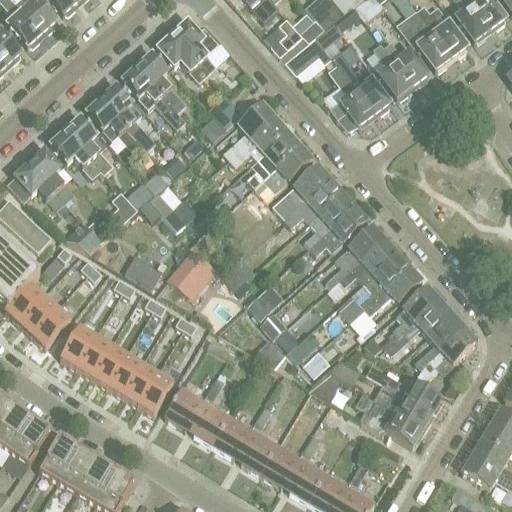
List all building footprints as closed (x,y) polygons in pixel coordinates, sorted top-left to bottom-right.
[(37,45),(42,40),(5,0),(0,0),(0,8),(14,24),(6,32),(27,55),(30,53),(32,54),(39,48),(37,45)] [(57,28),(36,4),(31,0),(19,0),(5,0),(42,40),(47,37),(49,39),(55,34),(54,30),(57,28)] [(78,9),(70,0),(41,0),(62,23),(65,20),(68,21),(75,15),(74,13),(78,9)] [(91,0),(70,0),(78,9),(83,4),(85,6),(91,1),(91,0)] [(274,12),(265,2),(263,0),(236,0),(250,15),(258,8),(267,18),(274,12)] [(263,0),(265,2),(274,12),(286,0),(263,0)] [(344,20),(330,5),(325,0),(320,0),(313,7),(323,18),(315,25),(325,36),(335,28),(344,20)] [(344,20),(352,14),(364,4),(360,0),(335,0),(330,5),(344,20)] [(380,9),(373,0),(371,0),(353,15),(361,23),(369,33),(387,19),(380,9)] [(373,0),(380,9),(390,0),(373,0)] [(472,0),(465,0),(464,1),(490,38),(495,34),(497,35),(505,29),(503,28),(506,26),(487,0),(486,0),(478,7),(472,0)] [(511,0),(496,0),(511,21),(511,0)] [(484,42),(490,38),(464,1),(455,8),(462,18),(455,24),(474,50),(476,48),(478,50),(485,44),(484,42)] [(361,23),(353,15),(352,14),(344,20),(335,28),(342,38),(361,23)] [(417,19),(452,66),(457,62),(458,64),(466,58),(465,56),(467,55),(438,14),(428,21),(423,14),(417,19)] [(446,70),(452,66),(417,19),(397,33),(413,55),(417,52),(435,77),(437,76),(439,78),(447,72),(446,70)] [(325,36),(315,25),(302,36),(311,47),(315,44),(325,36)] [(287,57),(302,44),(286,26),(278,32),(286,41),(279,48),(287,57)] [(172,42),(207,81),(215,74),(206,64),(219,53),(203,35),(197,40),(187,29),(186,30),(184,28),(174,38),(175,39),(172,42)] [(315,44),(324,56),(343,41),(341,39),(342,38),(335,28),(325,36),(315,44)] [(0,66),(6,73),(11,69),(13,71),(19,66),(19,62),(21,60),(0,36),(0,66)] [(198,89),(207,81),(172,42),(168,46),(167,44),(157,53),(158,55),(157,56),(173,73),(179,68),(198,89)] [(284,70),(296,82),(318,64),(324,71),(331,65),(324,56),(315,44),(311,47),(301,55),(284,70)] [(401,63),(393,53),(390,49),(383,54),(387,58),(413,94),(418,90),(420,92),(428,86),(426,84),(428,83),(409,57),(401,63)] [(407,99),(413,94),(387,58),(383,54),(381,51),(373,57),(378,64),(385,73),(377,80),(397,106),(399,104),(401,106),(408,101),(407,99)] [(136,74),(176,119),(185,112),(180,106),(161,85),(167,79),(151,61),(149,62),(148,60),(138,70),(139,71),(136,74)] [(336,72),(374,122),(380,118),(381,120),(389,114),(388,112),(390,111),(371,86),(362,74),(353,80),(341,62),(339,60),(331,66),(336,72)] [(368,127),(374,122),(336,72),(329,77),(347,103),(330,116),(337,127),(347,120),(358,134),(361,133),(362,134),(370,129),(368,127)] [(178,121),(176,119),(136,74),(132,77),(131,76),(122,85),(123,86),(122,87),(148,117),(154,111),(170,129),(176,136),(185,128),(178,121)] [(229,106),(234,112),(242,121),(257,107),(244,92),(229,106)] [(104,104),(101,106),(148,158),(156,150),(136,128),(142,122),(116,93),(114,94),(113,93),(102,102),(104,104)] [(138,167),(148,158),(101,106),(98,110),(96,108),(86,117),(88,118),(86,120),(112,149),(118,144),(138,167)] [(227,168),(274,126),(261,112),(237,133),(244,141),(222,161),(227,168)] [(241,123),(233,114),(218,128),(225,136),(241,123)] [(225,137),(219,130),(213,123),(200,134),(212,148),(225,137)] [(68,135),(65,138),(101,177),(104,181),(112,174),(98,159),(105,153),(80,125),(78,126),(77,124),(67,134),(68,135)] [(250,160),(257,167),(287,141),(274,126),(227,168),(233,174),(250,160)] [(91,186),(101,177),(65,138),(61,142),(60,140),(50,149),(51,151),(50,152),(66,170),(71,165),(91,186)] [(300,154),(287,141),(257,167),(261,173),(246,186),(249,190),(254,195),(300,154)] [(312,168),(300,154),(254,195),(266,209),(312,168)] [(33,167),(29,171),(67,212),(71,216),(76,211),(70,205),(73,202),(54,181),(60,176),(44,157),(42,159),(41,157),(31,165),(33,167)] [(24,172),(14,181),(15,183),(14,185),(27,199),(30,202),(36,197),(55,218),(58,220),(67,212),(29,171),(25,174),(24,172)] [(293,209),(299,215),(329,188),(317,174),(292,197),(299,204),(293,209)] [(167,189),(156,178),(144,189),(154,200),(167,189)] [(329,188),(299,215),(284,228),(291,236),(303,225),(308,230),(343,199),(336,191),(334,193),(329,188)] [(144,189),(126,205),(137,216),(154,201),(144,189)] [(149,206),(164,223),(173,215),(158,198),(149,206)] [(137,216),(126,205),(120,199),(111,207),(128,225),(137,216)] [(304,250),(309,256),(355,215),(350,210),(351,208),(343,199),(308,230),(316,239),(304,250)] [(8,205),(1,213),(8,219),(15,212),(8,205)] [(15,212),(8,219),(15,226),(22,218),(15,212)] [(1,213),(0,213),(0,225),(1,227),(8,219),(1,213)] [(173,215),(164,223),(177,237),(186,229),(173,215)] [(367,228),(355,215),(309,256),(315,262),(325,253),(331,260),(343,250),(367,228)] [(22,218),(15,226),(23,232),(29,225),(22,218)] [(8,219),(1,227),(9,233),(15,226),(8,219)] [(29,225),(23,232),(30,239),(37,232),(29,225)] [(15,226),(9,233),(16,240),(23,232),(15,226)] [(94,226),(86,233),(102,250),(109,243),(94,226)] [(23,232),(16,240),(23,247),(30,239),(23,232)] [(37,232),(30,239),(37,246),(44,238),(37,232)] [(102,250),(86,233),(85,232),(68,247),(90,261),(102,250)] [(335,292),(339,288),(384,249),(372,235),(335,268),(341,275),(325,289),(330,295),(334,292),(335,292)] [(44,238),(37,246),(44,252),(51,245),(44,238)] [(30,239),(23,247),(30,253),(37,246),(30,239)] [(0,246),(0,309),(6,315),(7,316),(30,292),(39,282),(0,246)] [(37,246),(30,253),(37,260),(44,252),(37,246)] [(397,263),(384,249),(339,288),(345,295),(355,286),(362,293),(373,284),(397,263)] [(64,254),(57,261),(64,268),(71,260),(64,254)] [(192,257),(167,288),(180,298),(205,268),(192,257)] [(364,317),(410,276),(397,263),(373,284),(362,293),(369,300),(358,310),(364,317)] [(87,268),(80,276),(87,282),(94,274),(87,268)] [(94,274),(87,282),(94,288),(101,281),(94,274)] [(232,275),(221,284),(233,298),(234,297),(244,289),(232,275)] [(422,290),(410,276),(364,317),(369,322),(385,309),(391,303),(398,311),(422,290)] [(119,285),(113,294),(121,299),(127,290),(119,285)] [(244,289),(234,297),(239,303),(250,294),(245,288),(244,289)] [(127,290),(121,299),(129,304),(135,295),(127,290)] [(6,315),(4,318),(17,331),(43,303),(30,292),(7,316),(6,315)] [(427,295),(403,317),(395,324),(400,330),(391,337),(392,338),(387,342),(393,350),(439,309),(427,295)] [(258,302),(246,313),(259,328),(271,317),(258,302)] [(43,303),(17,331),(31,343),(56,315),(43,303)] [(149,304),(144,313),(152,318),(157,309),(149,304)] [(157,309),(152,318),(160,323),(165,314),(157,309)] [(421,337),(428,345),(453,323),(439,309),(393,350),(386,356),(391,361),(414,341),(415,342),(421,337)] [(56,315),(31,343),(44,356),(70,328),(56,315)] [(272,346),(274,344),(286,334),(287,334),(274,319),(259,332),(272,346)] [(180,323),(175,332),(183,337),(188,328),(180,323)] [(453,323),(428,345),(435,351),(413,370),(420,377),(422,374),(464,336),(453,323)] [(188,328),(183,337),(191,342),(196,333),(188,328)] [(356,343),(360,348),(375,335),(372,332),(363,340),(361,338),(356,343)] [(79,334),(59,367),(75,376),(95,344),(79,334)] [(299,348),(286,334),(274,344),(288,358),(299,348)] [(474,347),(464,336),(422,374),(420,377),(416,385),(425,390),(437,378),(434,374),(445,364),(452,372),(472,354),(474,347)] [(305,342),(299,348),(288,358),(285,360),(296,373),(316,354),(305,342)] [(363,353),(374,361),(382,354),(372,343),(368,346),(370,347),(363,353)] [(95,344),(75,376),(91,386),(110,353),(95,344)] [(210,346),(204,356),(233,373),(238,363),(210,346)] [(253,361),(275,374),(284,361),(275,351),(273,352),(268,347),(253,361)] [(110,353),(91,386),(106,395),(125,363),(110,353)] [(318,357),(302,371),(313,384),(329,370),(318,357)] [(125,363),(106,395),(122,404),(141,372),(125,363)] [(325,379),(338,387),(345,378),(334,371),(325,379)] [(141,372),(122,404),(137,413),(156,381),(141,372)] [(405,385),(402,390),(371,372),(366,381),(380,389),(432,421),(441,406),(405,385)] [(332,397),(338,387),(325,379),(316,388),(332,397)] [(219,380),(216,384),(222,388),(225,383),(219,380)] [(156,381),(137,413),(153,423),(172,391),(156,381)] [(214,384),(204,402),(213,407),(224,389),(214,384)] [(400,410),(393,420),(422,437),(432,421),(380,389),(375,396),(400,410)] [(511,392),(503,408),(511,413),(511,392)] [(228,427),(180,398),(164,424),(213,453),(228,427)] [(412,454),(422,437),(393,420),(362,402),(356,411),(388,430),(384,437),(412,454)] [(3,409),(0,406),(0,435),(15,414),(15,413),(14,412),(14,413),(5,407),(3,409)] [(265,411),(253,431),(260,435),(273,415),(265,411)] [(16,414),(15,414),(0,435),(0,453),(9,460),(31,428),(24,423),(26,421),(17,415),(17,414),(16,414)] [(511,421),(499,414),(490,430),(511,443),(511,421)] [(213,453),(261,482),(276,456),(228,427),(213,453)] [(39,433),(31,428),(9,460),(28,473),(40,455),(42,457),(43,456),(41,454),(52,438),(41,431),(39,433)] [(511,443),(490,430),(480,446),(507,463),(511,455),(511,443)] [(312,442),(301,460),(308,464),(319,446),(312,442)] [(77,457),(70,453),(69,453),(71,450),(60,443),(50,460),(48,459),(47,460),(49,461),(38,479),(57,491),(77,457)] [(507,463),(480,446),(471,462),(506,484),(511,487),(511,477),(502,471),(507,463)] [(371,455),(399,471),(403,464),(376,447),(371,455)] [(261,482),(309,511),(325,484),(276,456),(261,482)] [(85,462),(77,457),(57,491),(76,502),(97,466),(97,465),(96,465),(87,460),(85,462)] [(511,487),(506,484),(471,462),(461,478),(489,495),(494,486),(502,491),(509,495),(511,496),(511,487)] [(98,466),(97,466),(76,502),(92,511),(95,511),(114,479),(106,475),(108,472),(99,467),(99,466),(98,466)] [(360,470),(349,488),(356,493),(367,475),(360,470)] [(122,484),(114,479),(95,511),(121,511),(125,506),(127,507),(127,506),(125,505),(135,488),(124,482),(122,484)] [(370,511),(325,484),(309,511),(310,511),(370,511)] [(452,503),(465,511),(466,511),(483,511),(484,511),(456,495),(452,503)] [(0,497),(0,511),(8,502),(0,497)]
